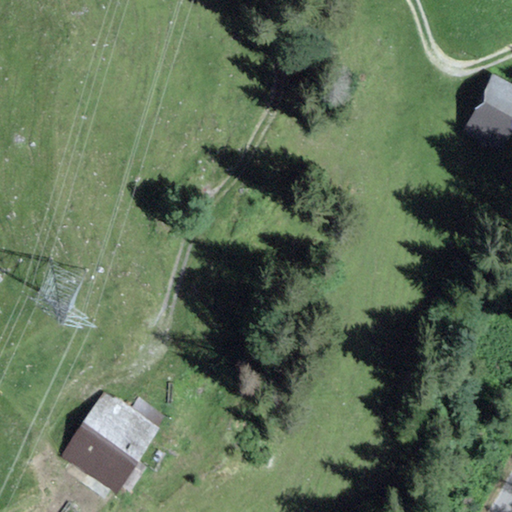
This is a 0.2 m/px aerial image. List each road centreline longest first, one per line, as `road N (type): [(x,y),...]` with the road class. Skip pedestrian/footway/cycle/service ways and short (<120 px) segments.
road 1 (track): [(282,0),(282,71),(270,116),(183,252),(161,334)]
road 2 (track): [(511,50),(453,68),(425,38),(411,0)]
